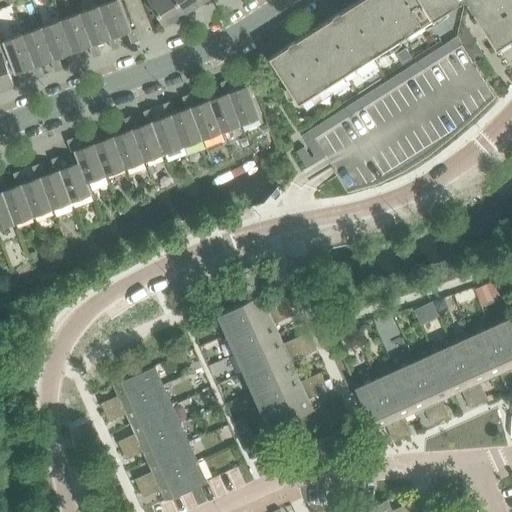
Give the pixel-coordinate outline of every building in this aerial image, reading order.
[(131,29),(120,0),(112,0),(99,5),(115,49),(120,47),(116,36),(127,31),(131,43),(139,40),(135,28),(131,29)] [(186,12),(178,0),(149,0),(165,25),(186,12)] [(204,1),(203,0),(178,0),(186,12),(204,1)] [(389,46),(359,0),(315,28),(344,75),(389,46)] [(433,18),(421,0),(359,0),(389,46),(433,18)] [(511,0),(421,0),(433,18),(461,0),(467,0),(497,47),(510,39),(511,41),(511,0)] [(115,49),(99,5),(80,12),(97,56),(101,54),(97,43),(107,39),(112,50),(115,49)] [(97,56),(80,12),(61,20),(77,63),(82,61),(78,50),(88,46),(93,57),(97,56)] [(77,63),(61,20),(42,27),(58,70),(63,68),(58,57),(69,53),(73,64),(77,63)] [(58,70),(42,27),(23,34),(39,78),(44,76),(39,64),(50,60),(54,72),(58,70)] [(344,75),(315,28),(270,57),(299,104),(344,75)] [(39,78),(23,34),(3,42),(7,53),(14,74),(31,67),(35,79),(39,78)] [(461,44),(457,37),(449,41),(454,49),(461,44)] [(454,49),(449,41),(442,46),(447,53),(454,49)] [(483,54),(475,41),(465,47),(474,60),(483,54)] [(447,53),(442,46),(434,51),(439,58),(447,53)] [(411,56),(406,48),(397,54),(402,62),(411,56)] [(498,101),(462,50),(319,139),(330,158),(307,173),(310,178),(313,183),(335,169),(350,193),(386,184),(405,175),(430,159),(454,140),(498,101)] [(439,58),(434,51),(431,53),(427,55),(432,63),(436,60),(439,58)] [(0,92),(15,87),(10,75),(14,74),(7,53),(0,55),(0,92)] [(432,63),(427,55),(420,60),(424,67),(432,63)] [(424,67),(420,60),(412,65),(417,72),(424,67)] [(417,72),(412,65),(405,70),(410,77),(417,72)] [(410,77),(405,70),(397,74),(402,82),(410,77)] [(402,82),(397,74),(390,79),(395,86),(402,82)] [(261,117),(249,84),(233,90),(228,79),(224,81),(240,124),(261,117)] [(395,86),(390,79),(383,84),(387,91),(395,86)] [(240,124),(224,81),(220,82),(224,94),(213,98),(209,86),(205,88),(221,131),(240,124)] [(387,91),(383,84),(375,88),(380,96),(387,91)] [(221,131),(205,88),(201,89),(205,101),(194,105),(190,93),(186,95),(202,138),(221,131)] [(380,96),(375,88),(368,93),(372,100),(380,96)] [(372,100),(368,93),(360,98),(365,105),(372,100)] [(202,138),(186,95),(182,97),(186,108),(175,112),(171,101),(166,102),(183,146),(202,138)] [(365,105),(360,98),(353,102),(358,110),(365,105)] [(183,146),(166,102),(163,104),(167,115),(156,119),(152,108),(147,110),(163,153),(183,146)] [(358,110),(353,102),(346,107),(350,114),(358,110)] [(350,114),(346,107),(340,110),(338,112),(343,119),(345,118),(350,114)] [(163,153),(147,110),(143,111),(147,123),(136,127),(132,115),(127,117),(144,161),(163,153)] [(343,119),(338,112),(331,116),(335,124),(343,119)] [(335,124),(331,116),(323,121),(328,128),(335,124)] [(144,161),(127,117),(124,118),(128,130),(117,134),(113,122),(108,124),(125,168),(144,161)] [(328,128),(323,121),(316,126),(321,133),(328,128)] [(125,168),(108,124),(105,126),(109,137),(98,141),(94,130),(89,131),(106,175),(125,168)] [(321,133),(316,126),(309,131),(313,138),(321,133)] [(106,175),(89,131),(85,133),(90,144),(79,148),(75,137),(66,140),(71,152),(74,150),(78,162),(80,161),(87,182),(106,175)] [(313,138),(309,131),(302,135),(308,144),(314,140),(313,138)] [(321,149),(315,140),(314,140),(308,144),(313,153),(321,149)] [(309,156),(304,147),(297,151),(302,160),(309,156)] [(325,156),(321,149),(313,153),(313,157),(316,161),(325,156)] [(87,182),(80,161),(78,162),(63,167),(59,156),(55,157),(71,201),(91,193),(87,182)] [(316,161),(313,157),(309,156),(302,160),(307,167),(316,161)] [(71,201),(55,157),(51,159),(55,170),(44,174),(40,163),(36,165),(52,208),(71,201)] [(52,208),(36,165),(32,166),(36,178),(25,182),(21,170),(17,172),(33,215),(52,208)] [(33,215),(17,172),(13,173),(17,185),(6,189),(2,177),(0,177),(0,185),(14,222),(33,215)] [(171,185),(169,179),(162,182),(165,188),(171,185)] [(0,227),(14,222),(0,185),(0,227)] [(37,259),(35,252),(28,254),(30,261),(37,259)] [(487,283),(475,288),(481,304),(493,299),(487,283)] [(467,300),(464,291),(454,296),(458,304),(467,300)] [(227,333),(290,305),(286,297),(266,306),(261,294),(218,314),(219,315),(222,314),(230,330),(227,332),(227,333)] [(445,308),(446,302),(441,298),(436,301),(435,307),(440,311),(445,308)] [(278,333),(274,323),(294,314),(290,305),(227,333),(228,335),(231,333),(238,350),(236,351),(236,353),(278,333)] [(511,323),(509,318),(508,318),(509,320),(492,328),(490,326),(489,326),(511,376),(511,323)] [(511,388),(511,376),(489,326),(488,327),(489,329),(473,337),(472,334),(470,335),(489,378),(500,373),(507,390),(511,388)] [(245,372),(307,343),(303,335),(283,344),(278,333),(236,353),(237,354),(240,353),(247,369),(244,370),(245,372)] [(489,378),(470,335),(469,335),(470,338),(454,345),(453,343),(452,343),(478,403),(487,399),(479,382),(489,378)] [(295,371),(291,361),(311,352),(307,343),(245,372),(245,373),(248,372),(255,388),(253,389),(253,391),(295,371)] [(478,403),(452,343),(450,344),(451,347),(435,353),(434,351),(433,352),(452,395),(462,390),(470,407),(478,403)] [(452,395),(433,352),(432,352),(433,355),(416,362),(415,360),(413,360),(440,420),(449,416),(441,399),(452,395)] [(440,420),(413,360),(412,361),(413,363),(397,371),(396,368),(394,369),(414,412),(424,407),(432,424),(440,420)] [(105,412),(165,384),(164,383),(161,384),(154,367),(156,366),(155,365),(123,380),(113,384),(118,395),(101,403),(105,412)] [(414,412),(394,369),(393,370),(394,372),(379,379),(378,376),(376,377),(402,438),(411,434),(403,416),(414,412)] [(262,409),(324,381),(320,372),(300,382),(295,371),(253,391),(254,392),(257,391),(264,407),(261,408),(262,409)] [(402,438),(376,377),(375,378),(376,380),(358,389),(357,387),(356,387),(375,429),(386,424),(394,442),(402,438)] [(313,410),(308,399),(328,390),(324,381),(262,409),(262,411),(265,410),(273,426),(270,427),(271,429),(313,410)] [(131,423),(173,403),(172,402),(170,403),(163,387),(165,386),(165,384),(105,412),(109,420),(126,413),(131,423)] [(122,450),(182,422),(181,421),(178,422),(171,406),(174,405),(173,403),(131,423),(135,433),(118,441),(122,450)] [(147,460),(190,441),(189,439),(187,441),(180,425),(182,424),(182,422),(122,450),(126,458),(143,451),(147,460)] [(265,451),(263,446),(258,435),(242,442),(249,458),(265,451)] [(139,488),(199,461),(198,460),(196,461),(188,444),(191,442),(190,441),(147,460),(152,471),(135,479),(139,488)] [(207,481),(207,479),(205,480),(197,464),(200,463),(199,461),(139,488),(143,496),(160,489),(165,500),(207,481)] [(412,511),(416,510),(412,502),(392,511),(387,500),(359,511),(412,511)]
